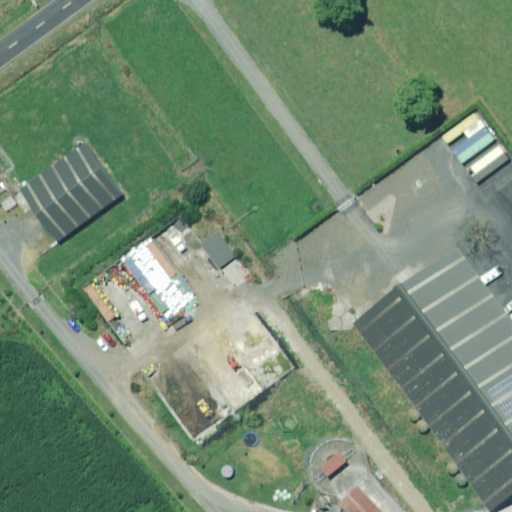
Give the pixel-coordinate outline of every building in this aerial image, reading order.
[(89,145),(25,191),(62,242),(126,196),(110,173),(112,173),(113,173),(115,173),(116,173),(117,172),(119,171),(119,170),(120,169),(121,167),(121,166),(121,164),(121,163),(120,162),(120,160),(119,159),(118,158),(116,158),(115,157),(114,157),(112,157),(111,157),(109,157),(108,158),(107,159),(106,160),(105,161),(105,163),(104,164),(104,166),(89,145)] [(241,261),(222,235),(205,247),(225,273),(241,261)] [(511,323),(459,250),(411,284),(355,325),(490,511),(498,511),(511,502),(511,323)] [(350,464),(342,454),(324,468),(332,477),(350,464)] [(384,511),(360,486),(341,505),(348,511),(384,511)]
